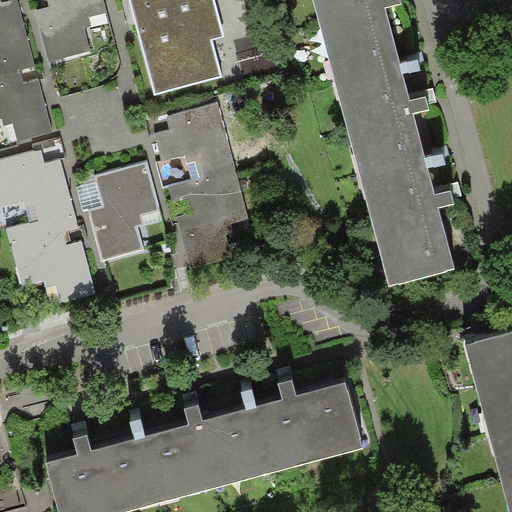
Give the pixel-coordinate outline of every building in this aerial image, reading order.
[(1,0),(0,0),(0,118),(2,118),(4,126),(13,123),(18,142),(53,132),(38,79),(44,78),(41,65),(35,66),(17,0),(10,0),(2,2),(1,0)] [(107,11),(104,0),(47,0),(49,6),(35,10),(49,61),(90,50),(84,28),(92,26),(89,16),(107,11)] [(215,0),(131,0),(157,94),(222,76),(212,39),(225,35),(215,0)] [(312,0),(390,286),(455,269),(438,208),(454,203),(451,191),(435,195),(428,168),(446,163),(443,153),(425,158),(413,115),(430,110),(426,97),(410,101),(403,75),(421,70),(418,58),(400,63),(385,9),(402,5),(400,0),(312,0)] [(219,102),(166,115),(170,129),(155,133),(162,160),(186,154),(192,179),(169,185),(173,201),(187,198),(190,212),(177,215),(190,267),(232,256),(226,234),(233,232),(231,223),(249,218),(219,102)] [(42,148),(0,159),(0,198),(1,204),(23,198),(30,221),(7,227),(23,286),(44,280),(46,287),(56,285),(60,302),(96,293),(82,243),(89,241),(84,225),(79,226),(60,158),(46,162),(42,148)] [(160,211),(147,162),(94,177),(102,206),(88,210),(102,261),(143,250),(137,228),(145,226),(142,216),(160,211)] [(511,511),(511,332),(465,345),(510,511),(511,511)] [(77,456),(46,464),(58,511),(123,511),(363,449),(346,383),(296,396),(292,379),(279,383),(283,400),(257,407),(252,388),(242,391),(247,410),(203,422),(198,405),(185,408),(189,425),(145,437),(140,417),(131,420),(136,439),(91,451),(87,434),(73,438),(77,456)]
